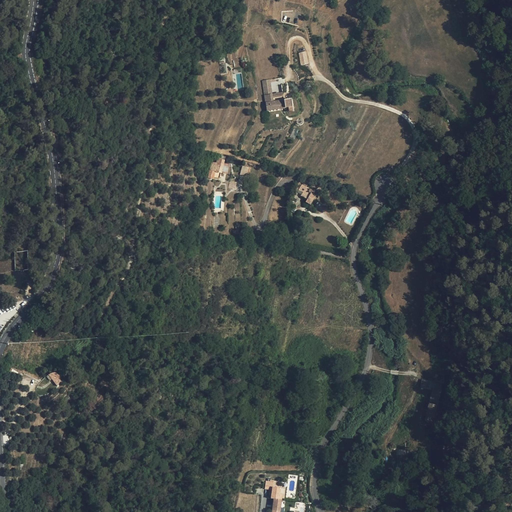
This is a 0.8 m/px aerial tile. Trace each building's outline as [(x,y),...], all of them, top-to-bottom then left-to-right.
[(306,51),(298,53),(301,65),(309,64),(306,51)] [(266,89),(273,88),(271,66),(264,67),(266,89)] [(266,89),(267,102),(288,100),(287,87),(273,88),(266,89)] [(267,102),(266,103),(267,110),(288,107),(288,111),(292,111),(292,106),(292,103),(291,99),(288,100),(267,102)] [(224,160),(218,159),(216,163),(211,162),(209,170),(208,175),(213,177),(214,172),(221,173),(224,160)] [(251,168),(242,166),(240,175),(249,177),(251,168)] [(299,190),(303,192),(301,196),(308,199),(306,201),(311,204),(316,196),(316,195),(317,193),(307,187),(310,182),(305,179),(299,190)] [(237,182),(230,181),(229,188),(236,189),(237,182)] [(15,252),(15,270),(27,269),(27,249),(15,252)] [(50,373),(54,385),(61,382),(57,371),(50,373)] [(421,387),(426,388),(433,390),(430,404),(425,420),(430,421),(431,417),(434,418),(435,415),(436,412),(440,396),(441,391),(443,384),(431,382),(422,380),(421,387)] [(279,488),(272,487),(270,499),(273,499),(281,500),(282,492),(279,491),(279,488)] [(271,511),(279,511),(281,500),(273,499),(271,511)]
